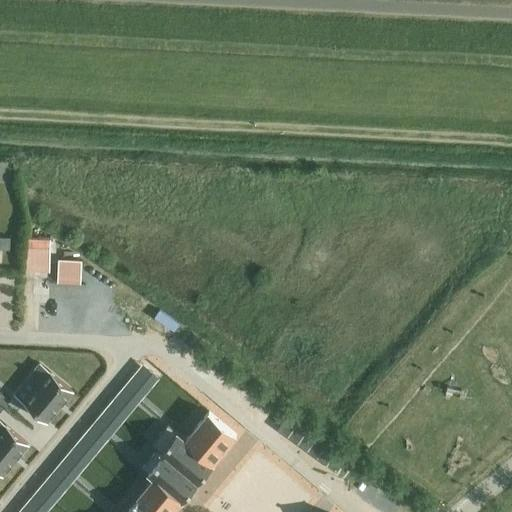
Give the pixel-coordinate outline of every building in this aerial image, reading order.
[(0,169),(14,170),(15,145),(0,144),(0,169)] [(26,238),(25,264),(49,265),(50,239),(26,238)] [(81,265),(80,292),(146,293),(145,263),(81,265)] [(37,387),(24,403),(47,422),(72,391),(39,364),(27,378),(37,387)] [(0,393),(0,392),(0,403),(4,407),(9,401),(0,393)] [(165,400),(147,418),(162,435),(180,418),(165,400)] [(138,409),(123,422),(150,449),(162,436),(138,409)] [(291,410),(277,430),(334,472),(349,452),(291,410)] [(0,473),(2,475),(28,445),(0,421),(0,473)] [(132,435),(115,454),(130,471),(148,450),(132,435)] [(105,448),(87,475),(118,498),(118,499),(130,474),(105,448)] [(260,470),(249,485),(277,507),(289,494),(260,472),(260,470)] [(99,484),(84,503),(94,511),(109,511),(117,500),(99,484)] [(247,485),(231,505),(239,511),(255,511),(266,499),(248,485),(247,485)] [(91,511),(70,495),(59,511),(91,511)]
